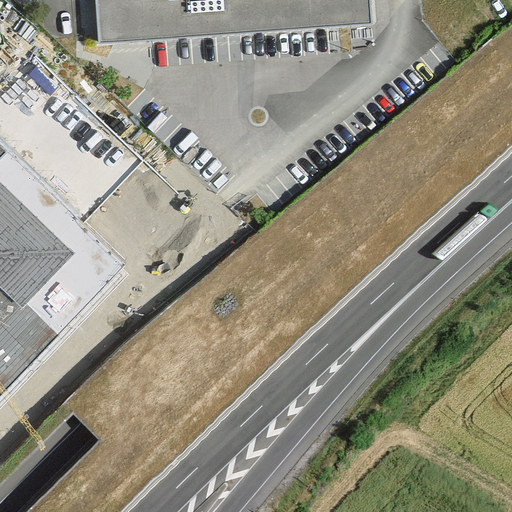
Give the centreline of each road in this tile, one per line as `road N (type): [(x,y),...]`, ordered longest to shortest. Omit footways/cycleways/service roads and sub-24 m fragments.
road 1 (motorway): [(511,90),(218,318),(8,511)]
road 2 (motorway): [(511,101),(77,511)]
road 3 (motorway): [(153,511),(489,196)]
road 4 (motorway): [(229,511),(489,196)]
